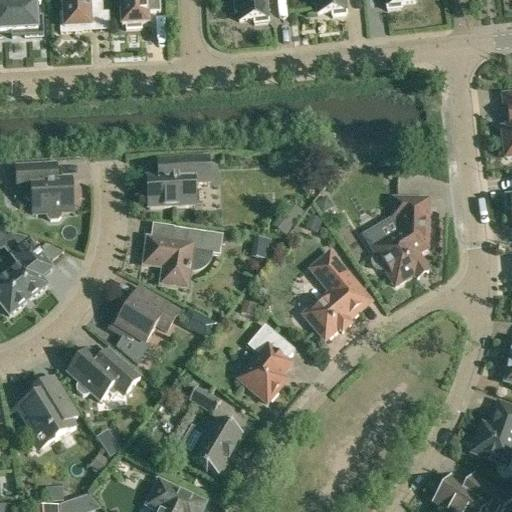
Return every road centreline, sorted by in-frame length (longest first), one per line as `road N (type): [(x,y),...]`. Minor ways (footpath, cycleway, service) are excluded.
road 1 (residential): [(242,511),(322,391),(413,318),(479,296)]
road 2 (residential): [(197,72),(461,46)]
road 3 (residential): [(479,296),(461,46)]
road 4 (residential): [(0,365),(58,331),(96,282),(111,171)]
road 5 (residential): [(386,511),(437,441),(461,390),(479,296)]
road 6 (residential): [(0,83),(197,72)]
